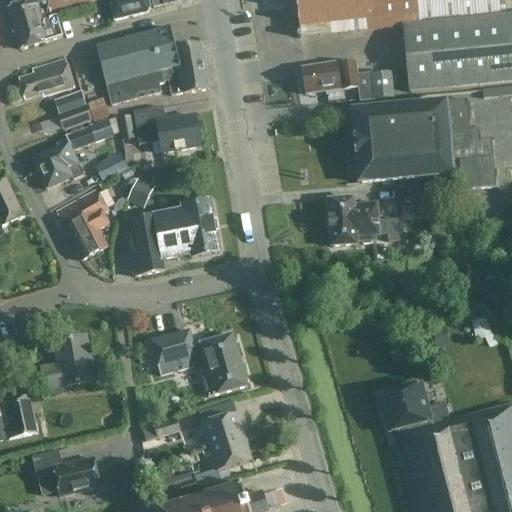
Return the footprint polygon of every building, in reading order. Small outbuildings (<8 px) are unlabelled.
[(95,0),(12,0),(15,8),(9,9),(22,51),(63,39),(56,14),(96,3),(95,0)] [(148,14),(144,0),(110,0),(116,22),(148,14)] [(144,0),(148,14),(150,9),(148,0),(152,0),(155,10),(184,3),(186,0),(144,0)] [(501,19),(499,0),(294,0),(298,39),(302,39),(302,38),(404,28),(501,19)] [(511,17),(501,19),(404,28),(410,93),(511,83),(511,17)] [(177,50),(172,30),(97,49),(107,87),(112,108),(162,95),(160,87),(166,86),(165,84),(169,83),(172,97),(185,95),(185,96),(210,91),(201,46),(177,50)] [(75,89),(66,61),(33,72),(34,77),(19,81),(25,101),(48,95),(48,97),(75,89)] [(357,77),(356,63),(338,66),(338,65),(303,70),(306,96),(327,93),(328,97),(343,95),(342,92),(359,89),(361,102),(394,100),(392,74),(357,77)] [(110,119),(104,100),(89,105),(95,124),(110,119)] [(470,131),(467,101),(415,106),(353,112),(360,184),(453,176),(461,175),(463,192),(497,189),(494,159),(492,140),(480,141),(479,130),(470,131)] [(59,118),(65,134),(94,123),(88,107),(59,118)] [(166,123),(164,108),(134,114),(140,147),(161,143),(163,156),(202,149),(196,117),(166,123)] [(136,140),(132,117),(119,120),(123,142),(136,140)] [(108,121),(90,128),(90,129),(96,144),(97,145),(115,139),(114,136),(109,122),(108,121)] [(73,180),(74,182),(85,178),(74,153),(96,144),(90,129),(66,138),(68,141),(57,146),(59,149),(34,160),(48,191),(73,180)] [(106,181),(131,168),(124,154),(98,167),(106,181)] [(7,181),(0,183),(0,229),(24,218),(7,181)] [(128,202),(146,210),(155,189),(138,181),(128,202)] [(444,185),(428,187),(430,200),(433,232),(449,231),(444,185)] [(108,213),(97,192),(57,214),(83,263),(108,249),(99,232),(110,226),(104,215),(108,213)] [(355,207),(354,199),(329,201),(333,248),(358,246),(358,244),(376,243),(376,237),(388,236),(389,244),(401,243),(399,221),(379,222),(378,205),(355,207)] [(192,255),(193,260),(220,254),(211,203),(183,208),(184,212),(134,222),(140,255),(132,257),(136,278),(165,273),(163,261),(192,255)] [(450,344),(447,330),(434,332),(436,346),(450,344)] [(194,347),(190,332),(152,343),(161,377),(194,368),(193,366),(199,364),(209,399),(248,388),(233,336),(194,347)] [(95,384),(87,338),(55,343),(59,367),(42,370),(46,391),(63,388),(63,389),(95,384)] [(511,511),(511,407),(433,428),(422,385),(385,395),(390,413),(385,414),(390,434),(395,432),(404,464),(401,465),(413,511),(511,511)] [(0,443),(38,435),(31,396),(0,402),(0,443)] [(211,450),(245,439),(238,415),(203,426),(204,428),(193,431),(196,442),(207,438),(211,450)] [(154,427),(159,441),(181,433),(177,420),(154,427)] [(219,473),(253,463),(245,439),(211,450),(215,461),(204,464),(207,475),(218,471),(219,473)] [(63,468),(60,452),(32,459),(36,475),(54,470),(61,499),(101,489),(94,460),(63,468)] [(173,486),(177,499),(200,492),(196,480),(173,486)] [(246,498),(242,486),(158,511),(268,511),(262,493),(246,498)]
